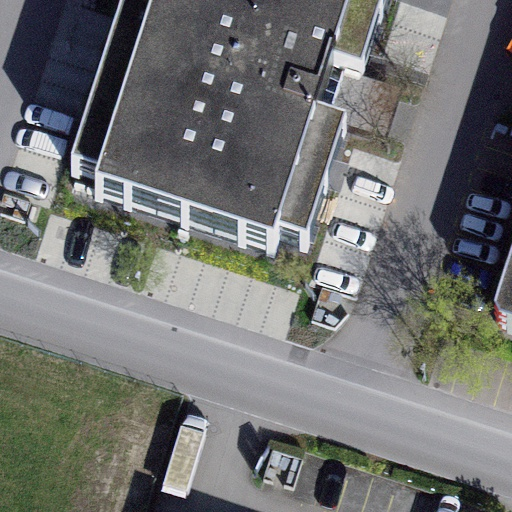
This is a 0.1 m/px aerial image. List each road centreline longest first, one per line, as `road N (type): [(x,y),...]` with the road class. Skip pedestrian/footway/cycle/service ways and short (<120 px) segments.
road 1 (unclassified): [(0,298),(511,471)]
road 2 (unknown): [(214,511),(256,385)]
